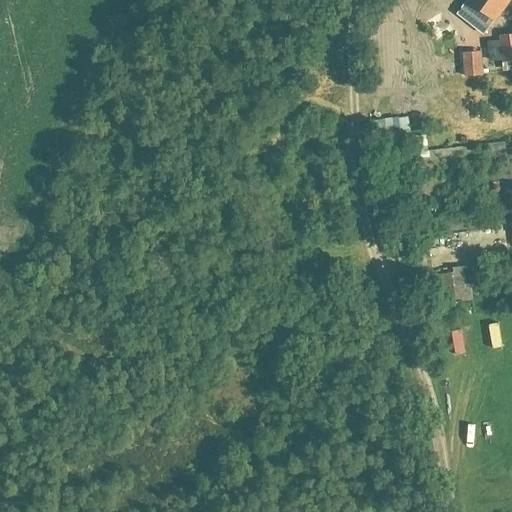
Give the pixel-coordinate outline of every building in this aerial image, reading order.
[(484,32),(507,0),(470,0),(477,5),(466,20),(484,32)] [(511,33),(500,35),(503,62),(511,60),(511,33)] [(467,76),(482,75),(481,53),(465,54),(467,76)] [(390,118),(392,147),(402,147),(400,118),(390,118)] [(413,118),(399,120),(402,135),(416,133),(413,118)] [(432,275),(436,303),(473,300),(472,293),(480,291),(477,265),(452,268),(453,273),(432,275)]
